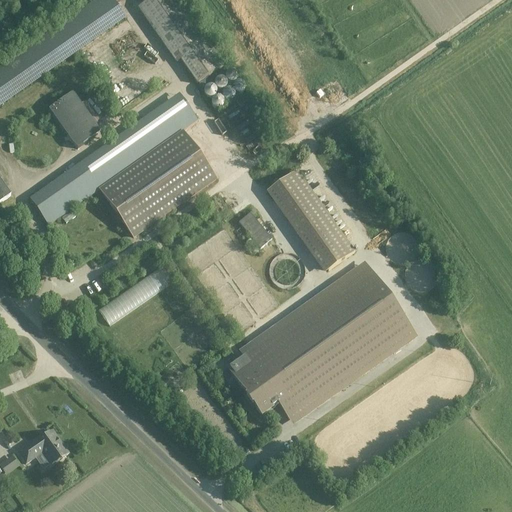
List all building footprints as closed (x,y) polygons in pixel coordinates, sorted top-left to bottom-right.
[(0,107),(125,19),(111,0),(97,0),(0,67),(0,107)] [(223,66),(176,0),(149,0),(141,6),(197,85),(222,67),(223,66)] [(111,97),(124,91),(113,64),(100,70),(111,97)] [(338,76),(325,85),(335,98),(343,93),(337,85),(342,81),(338,76)] [(96,128),(96,127),(73,94),(48,111),(72,145),(78,150),(95,138),(95,137),(94,138),(89,130),(95,126),(96,128)] [(100,191),(133,239),(215,180),(182,133),(198,122),(179,96),(30,201),(48,227),(100,191)] [(269,191),(328,272),(356,252),(297,171),(269,191)] [(11,196),(0,180),(0,204),(9,198),(11,196)] [(379,225),(385,223),(381,214),(375,216),(379,225)] [(238,224),(260,251),(271,241),(250,215),(238,224)] [(288,420),(411,333),(367,271),(228,369),(247,397),(246,397),(252,406),(253,405),(261,417),(278,405),(288,420)] [(53,432),(42,440),(40,438),(30,445),(31,447),(19,456),(26,465),(39,456),(38,455),(42,452),(52,465),(60,459),(61,460),(69,455),(53,432)]
